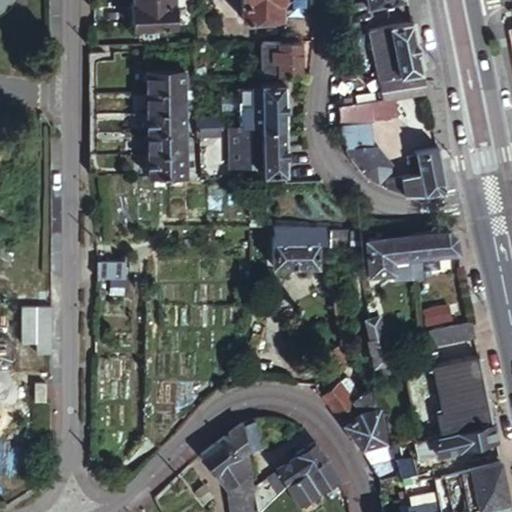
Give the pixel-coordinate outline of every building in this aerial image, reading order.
[(127,6),(127,24),(168,24),(168,0),(130,0),(130,6),(127,6)] [(281,0),(238,0),(238,17),(279,16),(279,0),(281,0)] [(353,0),(347,2),(347,8),(388,0),(353,0)] [(421,71),(407,1),(366,10),(378,77),(421,71)] [(295,75),(295,40),(256,40),(254,76),(295,75)] [(95,59),(95,88),(127,88),(135,88),(135,56),(114,56),(114,51),(95,52),(95,59)] [(146,70),(146,88),(186,88),(186,70),(181,71),(181,70),(146,70)] [(378,77),(338,84),(337,106),(368,101),(417,92),(425,90),(421,71),(378,77)] [(259,127),(282,127),(282,82),(259,82),(259,86),(245,86),(245,125),(259,125),(259,127)] [(127,88),(95,88),(95,109),(127,109),(127,88)] [(186,88),(146,88),(146,110),(186,109),(186,88)] [(417,92),(368,101),(370,115),(420,107),(417,92)] [(368,101),(337,106),(337,125),(371,120),(370,115),(368,101)] [(127,109),(95,109),(96,132),(127,131),(127,109)] [(186,109),(146,110),(146,132),(186,132),(186,109)] [(214,117),(193,117),(194,125),(214,125),(214,117)] [(371,120),(337,125),(338,132),(342,141),(351,154),(364,171),(382,184),(387,187),(385,176),(393,165),(375,145),(371,120)] [(214,135),(214,125),(194,125),(194,132),(194,135),(214,135)] [(282,170),(282,127),(259,127),(259,169),(282,170)] [(127,131),(96,132),(96,151),(127,151),(127,131)] [(186,132),(146,132),(145,151),(181,152),(181,147),(186,147),(186,132)] [(194,132),(186,132),(186,147),(181,147),(181,152),(194,152),(194,135),(194,132)] [(442,180),(436,147),(415,150),(417,162),(408,164),(410,171),(401,173),(385,176),(387,187),(398,191),(415,191),(437,189),(442,180)] [(96,151),(96,174),(127,175),(127,151),(96,151)] [(181,173),(195,173),(194,152),(181,152),(145,151),(145,172),(181,172),(181,173)] [(410,171),(408,164),(400,165),(401,173),(410,171)] [(271,265),(329,266),(328,247),(327,226),(273,225),(271,265)] [(328,247),(346,247),(346,227),(327,226),(328,247)] [(357,227),(346,227),(346,247),(346,250),(357,251),(357,227)] [(445,229),(406,231),(408,253),(419,252),(456,250),(454,237),(445,229)] [(408,253),(406,231),(366,234),(368,267),(392,266),(391,254),(408,253)] [(419,252),(408,253),(411,275),(421,274),(419,252)] [(408,253),(391,254),(392,266),(393,277),(411,275),(408,253)] [(125,261),(95,260),(95,277),(124,277),(125,261)] [(20,305),(19,342),(48,343),(49,306),(20,305)] [(366,310),(374,358),(380,357),(389,355),(381,308),(366,310)] [(425,345),(473,335),(470,320),(422,330),(425,345)] [(341,360),(341,363),(347,362),(342,343),(328,347),(332,363),(341,360)] [(490,421),(477,353),(437,361),(453,430),(490,421)] [(338,383),(322,397),(344,423),(358,412),(360,410),(338,383)] [(383,405),(371,390),(359,396),(369,411),(373,408),(376,407),(383,405)] [(358,412),(344,423),(364,452),(388,446),(376,407),(373,408),(369,411),(366,413),(362,415),(358,412)] [(255,421),(245,425),(249,454),(261,444),(255,421)] [(453,430),(412,439),(416,456),(441,450),(441,454),(457,452),(456,447),(493,438),(490,421),(453,430)] [(245,423),(202,454),(229,487),(233,511),(257,511),(257,506),(255,491),(249,454),(245,425),(245,423)] [(320,449),(314,442),(278,469),(281,473),(255,491),(257,506),(327,457),(325,453),(320,449)] [(388,446),(364,452),(370,465),(397,459),(396,456),(394,444),(388,446)] [(396,456),(397,459),(400,458),(403,474),(407,473),(412,472),(408,454),(396,456)] [(257,506),(257,511),(283,511),(340,479),(339,475),(328,458),(327,457),(257,506)] [(397,459),(370,465),(378,479),(400,474),(397,459)] [(498,460),(498,459),(458,468),(466,508),(505,499),(498,460)] [(400,474),(400,475),(401,482),(409,480),(407,473),(403,474),(400,474)] [(206,483),(199,490),(208,500),(215,494),(206,483)] [(466,508),(463,508),(464,511),(508,511),(505,499),(466,508)] [(420,511),(436,511),(434,501),(419,504),(420,511)]
